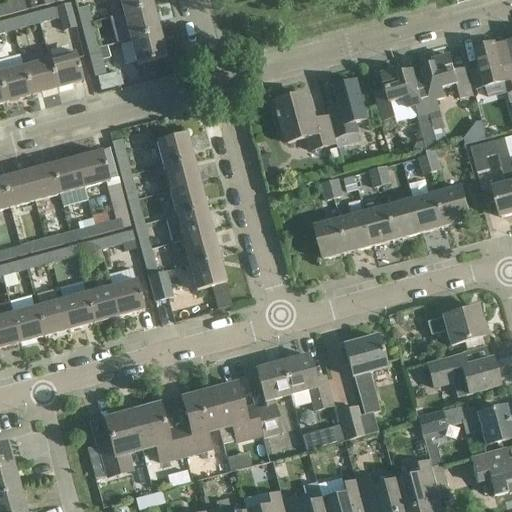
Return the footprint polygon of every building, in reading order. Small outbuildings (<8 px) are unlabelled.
[(6,5),(8,16),(26,12),(23,0),(6,5)] [(150,0),(76,0),(74,1),(77,0),(118,0),(123,16),(152,8),(150,0)] [(0,18),(8,16),(6,5),(0,6),(0,18)] [(35,15),(38,25),(59,20),(62,32),(75,28),(69,6),(35,15)] [(80,27),(92,24),(88,8),(76,11),(80,27)] [(129,41),(159,33),(152,8),(123,16),(129,41)] [(38,25),(35,15),(10,22),(13,32),(38,25)] [(0,35),(13,32),(10,22),(0,24),(0,35)] [(92,24),(80,27),(84,43),(96,40),(92,24)] [(159,33),(129,41),(136,67),(166,59),(159,33)] [(479,69),(472,72),(477,91),(484,89),(505,83),(507,94),(510,104),(511,103),(511,64),(507,47),(507,45),(495,48),(494,45),(474,50),(479,69)] [(98,49),(87,52),(94,78),(105,75),(98,49)] [(48,61),(56,91),(82,84),(74,54),(48,61)] [(0,86),(5,105),(31,98),(23,68),(19,57),(0,62),(0,86)] [(424,80),(420,81),(429,116),(433,132),(434,132),(443,129),(438,113),(436,103),(445,101),(442,91),(456,88),(459,99),(471,96),(464,68),(454,71),(450,57),(433,61),(434,65),(421,69),(424,80)] [(48,61),(23,68),(31,98),(56,91),(48,61)] [(413,71),(400,74),(399,70),(381,75),(385,89),(374,92),(381,121),(394,118),(391,104),(405,100),(408,110),(417,108),(419,118),(427,148),(437,145),(434,132),(433,132),(429,116),(420,81),(416,82),(413,71)] [(335,140),(337,144),(335,139),(358,133),(356,124),(368,120),(358,81),(334,87),(341,114),(329,118),(335,140)] [(335,140),(329,118),(315,121),(308,94),(276,102),(287,144),(307,139),(310,151),(337,144),(335,140)] [(156,143),(162,168),(193,161),(186,135),(156,143)] [(511,215),(511,166),(506,145),(505,140),(470,149),(477,174),(490,171),(486,159),(497,156),(505,186),(493,189),(501,219),(511,215)] [(120,179),(130,177),(123,151),(114,154),(120,179)] [(426,157),(431,175),(441,172),(435,151),(426,154),(427,157),(426,157)] [(269,190),(282,186),(272,152),(260,156),(269,190)] [(101,153),(75,160),(83,190),(109,183),(101,153)] [(431,175),(426,157),(418,160),(423,177),(431,175)] [(62,209),(87,203),(83,190),(75,160),(50,167),(58,197),(62,209)] [(162,168),(169,193),(199,185),(193,161),(162,168)] [(58,197),(50,167),(26,174),(34,204),(58,197)] [(378,170),(382,187),(391,185),(386,168),(378,170)] [(382,187),(378,170),(369,173),(374,190),(382,187)] [(9,211),(34,204),(26,174),(1,181),(9,211)] [(127,204),(137,202),(130,177),(120,179),(127,204)] [(0,213),(9,211),(1,181),(0,181),(0,213)] [(329,184),(334,201),(343,199),(339,181),(329,184)] [(334,201),(329,184),(321,186),(326,203),(334,201)] [(169,193),(175,218),(205,210),(199,185),(169,193)] [(436,195),(445,227),(470,221),(461,188),(436,195)] [(436,195),(412,201),(420,234),(445,227),(436,195)] [(412,201),(388,208),(396,240),(420,234),(412,201)] [(137,202),(127,204),(134,229),(143,226),(137,202)] [(388,208),(363,214),(372,247),(396,240),(388,208)] [(172,245),(182,243),(212,235),(205,210),(175,218),(165,221),(172,245)] [(363,214),(339,220),(348,253),(372,247),(363,214)] [(323,260),(348,253),(339,220),(314,227),(323,260)] [(93,228),(96,237),(122,230),(119,221),(93,228)] [(140,254),(150,251),(143,226),(134,229),(140,254)] [(71,244),(96,237),(93,228),(68,234),(71,244)] [(136,250),(134,242),(131,232),(97,241),(99,251),(121,245),(124,253),(136,250)] [(46,250),(71,244),(68,234),(44,241),(46,250)] [(182,243),(188,267),(218,259),(212,235),(182,243)] [(21,257),(46,250),(44,241),(19,247),(21,257)] [(99,251),(97,241),(72,248),(74,258),(99,251)] [(0,262),(21,257),(19,247),(0,252),(0,262)] [(47,255),(50,265),(74,258),(72,248),(47,255)] [(150,251),(140,254),(147,278),(157,276),(150,251)] [(22,261),(25,271),(50,265),(47,255),(22,261)] [(218,259),(188,267),(195,293),(225,285),(218,259)] [(25,271),(22,261),(0,267),(0,277),(0,278),(25,271)] [(165,273),(157,276),(147,278),(154,304),(172,299),(165,273)] [(109,288),(118,318),(143,311),(135,281),(109,288)] [(109,288),(85,295),(93,325),(118,318),(109,288)] [(85,295),(60,302),(68,332),(93,325),(85,295)] [(60,302),(35,309),(43,338),(68,332),(60,302)] [(35,309),(10,315),(19,345),(43,338),(35,309)] [(449,346),(464,342),(467,354),(483,349),(480,338),(484,337),(476,309),(426,323),(429,335),(445,331),(449,346)] [(0,350),(19,345),(10,315),(0,318),(0,350)] [(377,434),(372,415),(380,413),(369,374),(385,369),(376,337),(343,346),(352,379),(353,379),(363,416),(358,417),(356,408),(337,414),(346,443),(377,434)] [(463,356),(427,366),(433,389),(452,384),(456,399),(499,388),(491,359),(465,366),(463,356)] [(313,381),(307,357),(280,364),(289,397),(292,409),(310,404),(312,412),(333,406),(325,378),(313,381)] [(252,407),(261,437),(261,439),(281,434),(272,401),(289,397),(280,364),(256,370),(266,407),(253,410),(252,407)] [(234,385),(208,392),(218,430),(232,426),(236,442),(237,444),(261,437),(252,407),(241,410),(234,385)] [(176,428),(184,458),(210,450),(206,434),(218,430),(208,392),(180,400),(187,425),(176,428)] [(130,414),(141,453),(155,449),(159,464),(184,458),(176,428),(164,431),(157,406),(130,414)] [(478,418),(462,423),(465,436),(482,432),(486,447),(511,440),(511,437),(504,409),(477,416),(478,418)] [(431,471),(440,468),(434,445),(431,446),(430,440),(437,438),(435,432),(446,429),(442,413),(417,420),(429,462),(428,463),(431,471)] [(131,472),(127,457),(141,453),(130,414),(104,421),(109,443),(98,446),(99,448),(89,451),(95,474),(105,471),(107,479),(131,472)] [(0,470),(13,467),(6,441),(0,442),(0,470)] [(494,498),(511,492),(511,461),(507,463),(504,451),(470,460),(477,485),(489,481),(494,498)] [(265,453),(256,455),(259,467),(268,464),(265,453)] [(440,500),(431,471),(428,463),(416,466),(419,475),(394,482),(402,511),(428,511),(426,504),(440,500)] [(0,470),(0,495),(20,490),(13,467),(0,470)] [(440,468),(431,471),(440,500),(448,498),(440,468)] [(402,511),(394,482),(369,489),(367,479),(355,482),(363,511),(402,511)] [(363,511),(355,482),(342,485),(345,495),(320,502),(322,511),(363,511)] [(0,511),(25,511),(20,490),(0,495),(0,511)] [(139,510),(165,504),(162,492),(136,498),(139,510)] [(250,511),(283,511),(281,502),(279,494),(266,498),(269,507),(250,511)] [(322,511),(320,502),(296,508),(294,498),(281,502),(283,511),(322,511)] [(231,511),(228,501),(216,504),(218,511),(212,511),(231,511)]
